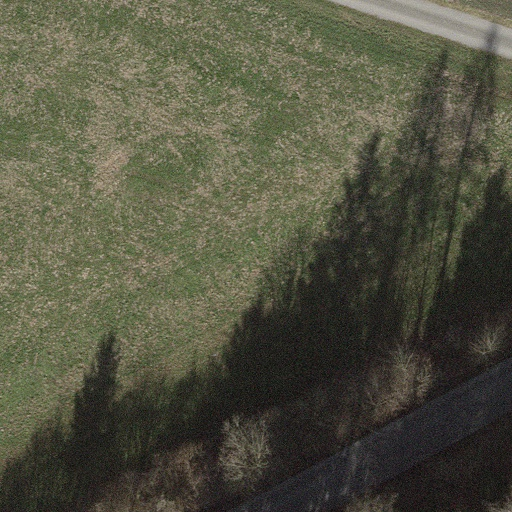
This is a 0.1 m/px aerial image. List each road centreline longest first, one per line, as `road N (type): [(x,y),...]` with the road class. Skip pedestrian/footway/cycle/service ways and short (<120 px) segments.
road 1 (tertiary): [(511,393),(293,511)]
road 2 (track): [(344,0),(511,52)]
